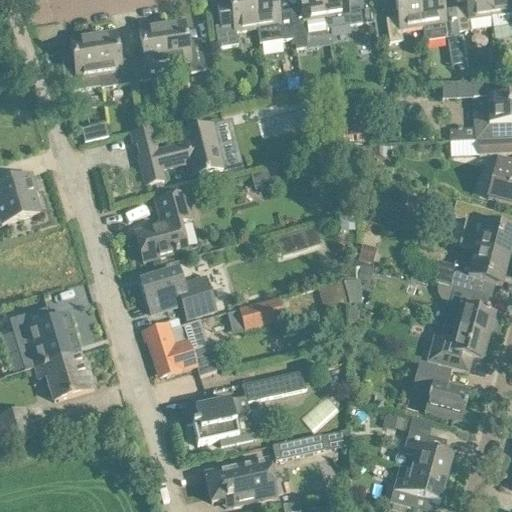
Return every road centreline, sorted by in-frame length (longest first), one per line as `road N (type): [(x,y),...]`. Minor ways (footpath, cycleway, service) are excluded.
road 1 (residential): [(176,511),(77,189),(6,0)]
road 2 (residential): [(471,511),(511,358)]
